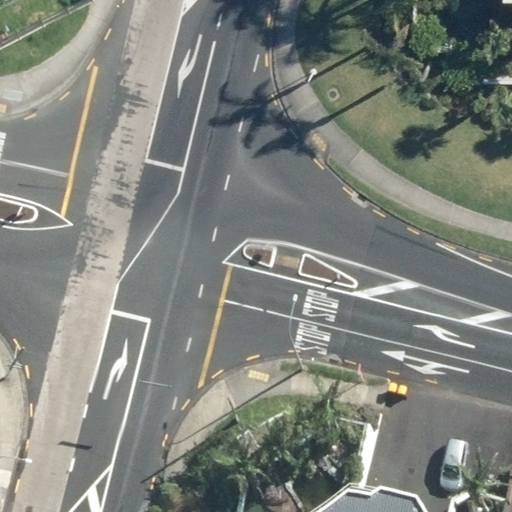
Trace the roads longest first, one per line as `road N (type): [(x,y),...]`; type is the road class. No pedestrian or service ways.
road 1 (tertiary): [(142,242),(511,331)]
road 2 (secondary): [(142,242),(74,511)]
road 3 (secondary): [(205,0),(142,242)]
road 4 (secondary): [(142,242),(0,204)]
